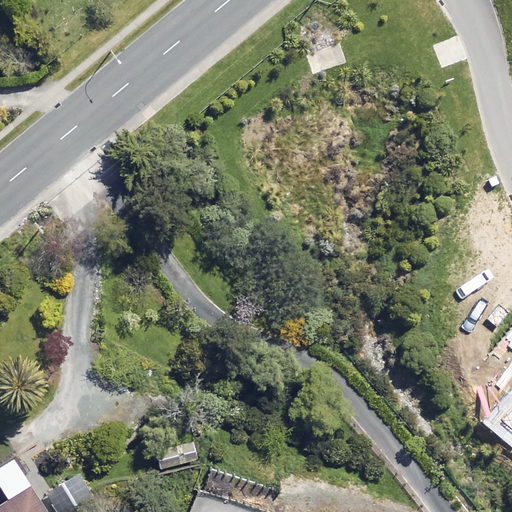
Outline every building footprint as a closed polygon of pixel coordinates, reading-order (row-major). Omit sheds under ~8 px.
[(152,444),(160,469),(197,458),(189,433),(152,444)] [(273,485),(209,463),(201,486),(265,508),(273,485)] [(44,511),(16,465),(0,474),(0,511),(44,511)] [(78,471),(54,486),(66,505),(90,489),(78,471)] [(179,511),(181,496),(146,493),(144,511),(179,511)]
